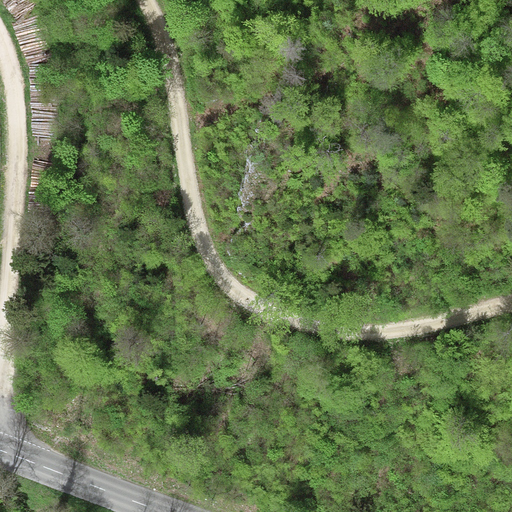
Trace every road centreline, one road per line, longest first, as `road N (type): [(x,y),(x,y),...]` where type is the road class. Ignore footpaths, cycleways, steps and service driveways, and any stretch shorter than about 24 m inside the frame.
road 1 (track): [(511,303),(398,330),(347,332),(272,312),(231,286),(198,228),(175,85),(146,0)]
road 2 (track): [(0,41),(18,106),(0,386)]
road 3 (tertiary): [(0,449),(168,511)]
